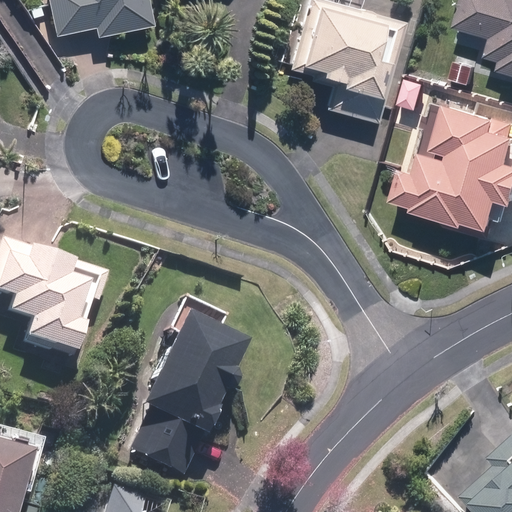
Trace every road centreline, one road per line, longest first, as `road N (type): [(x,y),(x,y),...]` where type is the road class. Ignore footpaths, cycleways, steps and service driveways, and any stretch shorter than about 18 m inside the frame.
road 1 (residential): [(305,239),(122,184),(92,165),(81,141),(80,120),(94,107),(154,103),(263,149),(287,187)]
road 2 (residential): [(289,511),(321,456),(406,377)]
road 3 (residential): [(406,377),(305,239)]
road 4 (residential): [(406,377),(511,314)]
